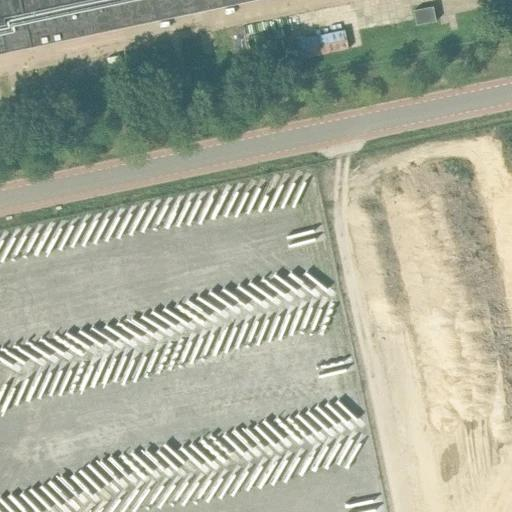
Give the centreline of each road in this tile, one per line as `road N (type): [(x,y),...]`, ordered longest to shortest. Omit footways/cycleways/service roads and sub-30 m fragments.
road 1 (unclassified): [(511,93),(0,201)]
road 2 (unknown): [(335,130),(419,511)]
road 3 (unknown): [(0,345),(316,285)]
road 4 (unknown): [(0,298),(305,233)]
road 5 (unknown): [(316,285),(367,511)]
